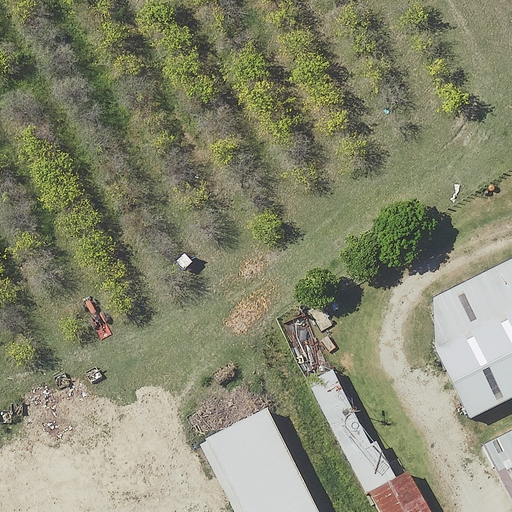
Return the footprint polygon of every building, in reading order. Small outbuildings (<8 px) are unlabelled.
[(511,257),(434,295),(433,343),(468,414),(511,392),(511,257)] [(388,475),(331,367),(306,380),(363,489),(388,475)] [(317,511),(264,403),(200,434),(237,511),(317,511)] [(511,426),(482,442),(511,502),(511,426)] [(438,511),(414,469),(370,494),(380,511),(438,511)]
